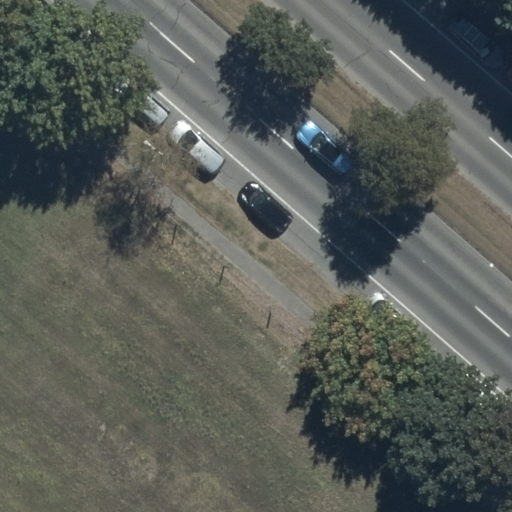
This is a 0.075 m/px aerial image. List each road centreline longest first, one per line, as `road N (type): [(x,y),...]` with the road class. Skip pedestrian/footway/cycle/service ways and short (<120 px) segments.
road 1 (primary): [(511,342),(118,0)]
road 2 (primary): [(330,0),(511,157)]
